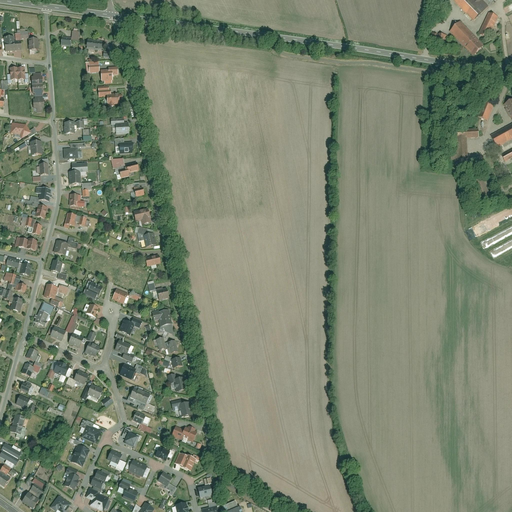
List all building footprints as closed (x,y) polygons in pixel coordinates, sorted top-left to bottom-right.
[(452,0),(470,19),(483,7),(476,0),(452,0)] [(486,11),(475,32),(484,37),(495,15),(486,11)] [(457,20),(447,30),(468,53),(479,43),(457,20)] [(440,33),(438,43),(445,45),(447,35),(440,33)] [(5,38),(6,51),(22,50),(21,41),(16,41),(15,41),(15,37),(5,38)] [(72,39),(63,38),(62,45),(71,46),(72,39)] [(39,39),(29,40),(30,50),(40,50),(39,39)] [(103,42),(89,40),(88,49),(102,50),(102,49),(103,44),(103,42)] [(99,64),(89,65),(90,73),(100,72),(99,64)] [(25,68),(10,69),(11,80),(26,80),(25,68)] [(113,81),(113,75),(118,75),(118,68),(109,68),(109,71),(101,71),(102,81),(113,81)] [(32,78),(33,85),(43,84),(43,77),(42,77),(41,73),(36,74),(33,74),(34,77),(32,78)] [(43,84),(33,85),(33,94),(35,94),(35,97),(43,96),(43,93),(44,93),(43,84)] [(109,87),(99,88),(99,98),(108,97),(108,95),(112,95),(112,91),(110,91),(109,87)] [(112,95),(108,95),(108,97),(109,104),(110,104),(110,108),(116,107),(116,105),(121,105),(121,100),(123,100),(123,97),(120,97),(120,94),(112,95)] [(43,96),(35,97),(35,99),(34,100),(35,109),(37,109),(38,112),(44,112),(44,109),(46,108),(45,100),(44,100),(43,96)] [(488,101),(480,117),(488,121),(496,105),(488,101)] [(11,134),(20,135),(22,139),(28,135),(31,133),(30,131),(27,125),(13,123),(11,134)] [(75,123),(65,123),(65,134),(75,133),(75,128),(75,123)] [(125,124),(117,125),(117,135),(130,134),(129,124),(125,124)] [(511,126),(493,136),(498,147),(511,139),(511,150),(502,156),(506,162),(511,158),(511,126)] [(28,135),(30,138),(37,134),(34,129),(30,131),(31,133),(28,135)] [(481,129),(460,130),(460,138),(469,138),(481,137),(481,129)] [(461,157),(469,156),(469,138),(460,138),(461,157)] [(124,139),(116,139),(116,147),(120,147),(120,144),(124,144),(124,139)] [(42,142),(31,143),(32,155),(43,154),(42,142)] [(124,144),(120,144),(120,147),(121,154),(134,154),(133,143),(124,144)] [(26,144),(14,149),(16,152),(27,147),(26,144)] [(71,149),(65,149),(65,159),(79,158),(78,149),(77,149),(71,149)] [(124,159),(111,160),(114,169),(126,166),(124,159)] [(139,171),(137,163),(127,165),(128,168),(118,170),(120,179),(130,176),(129,173),(139,171)] [(43,165),(41,165),(41,167),(41,173),(41,176),(50,175),(49,164),(43,165)] [(88,171),(87,164),(73,165),(73,172),(80,172),(88,171)] [(73,172),(70,173),(71,184),(81,184),(80,172),(73,172)] [(143,187),(135,189),(137,198),(145,196),(143,187)] [(49,202),(51,191),(42,189),(40,198),(39,200),(49,202)] [(81,195),(71,195),(70,206),(85,207),(85,201),(80,201),(81,195)] [(26,200),(25,204),(38,207),(39,200),(40,198),(31,196),(30,201),(26,200)] [(48,208),(39,206),(37,217),(46,219),(48,208)] [(149,209),(134,212),(136,222),(142,220),(143,224),(152,223),(149,209)] [(77,216),(68,214),(66,224),(71,226),(76,227),(77,223),(75,222),(77,216)] [(37,220),(28,218),(26,226),(35,228),(36,225),(37,220)] [(43,226),(36,225),(35,228),(33,234),(41,236),(43,226)] [(155,234),(145,236),(147,247),(157,245),(155,234)] [(29,240),(17,237),(15,246),(27,249),(29,240)] [(77,250),(79,243),(75,242),(76,239),(70,237),(68,243),(69,243),(69,245),(68,248),(77,250)] [(38,241),(30,239),(28,249),(36,251),(38,241)] [(69,245),(57,241),(54,253),(66,256),(68,248),(69,245)] [(160,256),(147,259),(149,267),(161,264),(160,256)] [(20,260),(9,257),(7,265),(18,268),(20,260)] [(63,263),(54,261),(51,271),(60,273),(63,263)] [(32,266),(22,264),(20,274),(29,276),(32,266)] [(16,275),(7,273),(5,280),(10,281),(10,284),(14,285),(15,279),(16,275)] [(16,291),(25,293),(27,286),(20,285),(17,284),(17,286),(16,291)] [(103,288),(92,284),(89,292),(100,297),(103,288)] [(59,289),(47,285),(44,297),(52,300),(55,301),(58,292),(59,289)] [(68,295),(70,289),(59,286),(59,289),(58,292),(68,295)] [(157,291),(160,302),(170,300),(167,289),(157,291)] [(128,295),(117,290),(112,300),(123,305),(128,295)] [(14,292),(8,291),(5,298),(5,299),(11,301),(14,292)] [(85,291),(83,296),(95,301),(98,296),(85,291)] [(133,292),(130,298),(138,302),(141,296),(133,292)] [(21,314),(24,302),(13,300),(13,303),(11,312),(21,314)] [(55,308),(44,303),(40,312),(51,316),(55,308)] [(101,310),(90,305),(86,314),(97,319),(101,310)] [(143,313),(135,310),(133,316),(141,318),(143,313)] [(153,322),(162,321),(162,327),(172,326),(170,311),(160,312),(152,314),(153,322)] [(49,316),(40,312),(35,324),(44,327),(49,316)] [(142,323),(134,319),(131,324),(140,328),(142,323)] [(135,325),(125,321),(119,332),(129,337),(135,325)] [(66,333),(55,328),(51,338),(62,343),(66,333)] [(97,335),(90,333),(86,341),(93,344),(97,335)] [(74,334),(69,344),(80,350),(84,340),(74,334)] [(167,349),(164,339),(156,341),(159,351),(167,349)] [(132,346),(120,341),(116,351),(125,355),(128,356),(132,346)] [(178,352),(176,342),(168,343),(170,354),(178,352)] [(89,344),(86,354),(96,358),(100,348),(89,344)] [(39,353),(30,350),(26,359),(35,362),(39,353)] [(183,368),(181,359),(172,361),(174,370),(183,368)] [(70,367),(58,363),(54,374),(66,378),(70,367)] [(34,369),(26,365),(21,374),(30,378),(34,369)] [(125,366),(121,377),(132,381),(135,373),(136,370),(135,370),(125,366)] [(89,376),(79,371),(75,380),(85,385),(89,376)] [(69,379),(67,385),(74,388),(77,382),(69,379)] [(185,380),(175,381),(177,393),(187,392),(185,380)] [(25,383),(21,391),(28,395),(32,386),(25,383)] [(103,390),(93,386),(88,396),(98,400),(103,390)] [(151,395),(135,388),(133,394),(131,394),(128,400),(139,405),(138,408),(144,411),(145,409),(147,404),(151,395)] [(21,397),(16,406),(27,411),(31,401),(21,397)] [(109,397),(102,402),(107,409),(114,403),(109,397)] [(73,408),(75,404),(70,402),(62,419),(67,421),(71,413),(68,411),(70,406),(73,408)] [(153,412),(155,408),(147,404),(145,409),(153,412)] [(193,416),(190,404),(180,406),(183,418),(193,416)] [(146,418),(137,414),(134,422),(143,426),(146,418)] [(21,437),(26,418),(15,416),(11,434),(21,437)] [(94,425),(84,421),(82,425),(93,429),(94,425)] [(101,433),(88,427),(83,439),(97,445),(101,433)] [(187,432),(176,427),(172,437),(183,442),(187,432)] [(130,432),(126,430),(122,439),(127,440),(130,432)] [(194,444),(197,433),(188,430),(187,432),(184,440),(194,444)] [(140,439),(130,435),(125,446),(135,450),(140,439)] [(22,453),(5,444),(0,451),(2,452),(0,455),(0,457),(16,466),(19,460),(18,459),(22,453)] [(91,451),(78,446),(71,464),(84,469),(91,451)] [(171,453),(160,448),(156,458),(167,463),(171,453)] [(123,456),(112,451),(107,461),(118,466),(123,456)] [(196,461),(180,454),(175,465),(191,472),(196,461)] [(149,468),(134,461),(128,473),(144,480),(149,468)] [(6,466),(1,473),(7,477),(11,470),(6,466)] [(66,475),(69,476),(64,488),(75,493),(81,480),(76,478),(78,473),(69,468),(66,475)] [(109,476),(98,471),(92,487),(102,491),(109,476)] [(0,475),(0,474),(0,486),(5,490),(10,482),(0,475)] [(174,480),(164,474),(159,483),(169,489),(174,480)] [(26,486),(32,489),(34,484),(32,483),(32,481),(29,480),(26,486)] [(132,486),(122,482),(119,489),(125,492),(123,498),(135,503),(138,495),(130,492),(132,486)] [(211,486),(198,489),(200,500),(214,497),(211,486)] [(35,487),(31,492),(41,499),(45,493),(35,487)] [(99,493),(91,490),(87,500),(92,502),(90,508),(100,511),(105,511),(110,500),(98,496),(99,493)] [(30,495),(24,505),(34,511),(41,503),(30,495)] [(67,511),(72,507),(60,497),(51,509),(54,511),(67,511)] [(228,504),(231,511),(239,508),(236,501),(228,504)]
